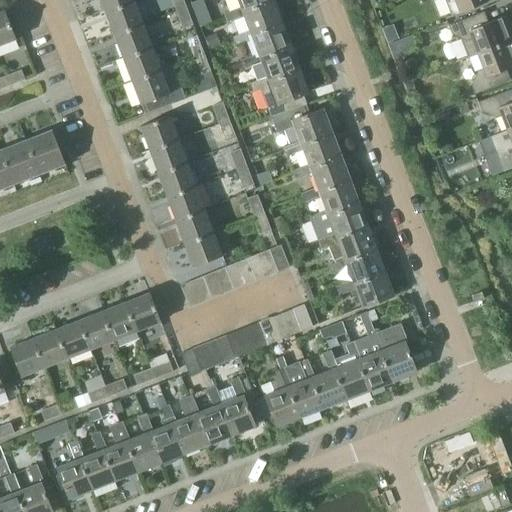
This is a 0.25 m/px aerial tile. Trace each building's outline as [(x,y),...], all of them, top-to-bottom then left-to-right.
[(100,0),(105,12),(134,1),(133,0),(100,0)] [(184,0),(172,0),(177,11),(187,7),(184,0)] [(203,0),(198,0),(191,3),(195,12),(207,7),(203,0)] [(244,16),(250,31),(252,34),(282,23),(273,0),(272,0),(243,11),(241,7),(224,13),(228,22),(244,16)] [(272,0),(238,0),(241,7),(243,11),(272,0)] [(444,0),(450,16),(489,0),(444,0)] [(134,1),(105,12),(114,36),(139,26),(143,25),(134,1)] [(187,7),(177,11),(183,28),(194,24),(187,7)] [(0,45),(16,39),(5,10),(0,12),(0,45)] [(472,55),(477,53),(511,39),(511,37),(503,15),(488,22),(483,11),(448,25),(452,34),(466,41),(472,55)] [(260,57),(290,46),(282,23),(252,34),(250,31),(232,38),(235,45),(253,38),(259,55),(260,57)] [(139,26),(114,36),(124,60),(152,50),(143,25),(139,26)] [(216,33),(205,37),(210,48),(220,44),(216,33)] [(198,35),(187,39),(194,57),(204,53),(198,35)] [(511,39),(477,53),(483,68),(477,70),(472,85),(475,94),(510,80),(506,68),(511,65),(511,39)] [(270,81),(300,70),(290,46),(260,57),(259,55),(241,61),(243,68),(252,65),(259,82),(269,79),(270,81)] [(152,50),(124,60),(132,83),(157,74),(161,73),(152,50)] [(204,53),(194,57),(201,75),(211,71),(204,53)] [(270,81),(269,79),(259,82),(251,85),(254,94),(260,92),(270,119),(306,106),(302,96),(308,93),(300,70),(270,81)] [(22,71),(5,77),(7,83),(8,86),(25,80),(22,71)] [(157,74),(132,83),(141,106),(169,95),(161,73),(157,74)] [(501,115),(507,130),(511,127),(511,88),(478,101),(482,111),(495,117),(501,115)] [(223,102),(212,106),(219,124),(230,120),(223,102)] [(301,144),(332,132),(323,109),(292,121),(291,117),(274,124),(277,132),(294,126),(300,141),(301,144)] [(170,116),(141,126),(150,151),(179,140),(170,116)] [(230,120),(219,124),(226,141),(237,137),(230,120)] [(511,127),(507,130),(511,142),(511,145),(507,147),(501,161),(504,170),(511,166),(511,127)] [(64,166),(50,130),(21,141),(35,177),(64,166)] [(310,168),(340,156),(332,132),(301,144),(300,141),(282,147),(285,157),(303,151),(309,164),(310,168)] [(179,140),(150,151),(159,176),(186,166),(188,165),(179,140)] [(21,141),(0,149),(0,167),(8,187),(35,177),(21,141)] [(240,148),(230,152),(237,170),(247,166),(240,148)] [(319,190),(349,179),(340,156),(310,168),(309,164),(291,171),(294,180),(312,173),(317,187),(319,190)] [(186,166),(159,176),(168,199),(197,188),(188,165),(186,166)] [(261,185),(276,180),(270,165),(256,171),(261,185)] [(247,166),(237,170),(244,188),(254,184),(247,166)] [(327,214),(358,202),(349,179),(319,190),(317,187),(300,194),(303,202),(321,196),(326,211),(327,214)] [(197,188),(168,199),(177,223),(203,213),(206,212),(197,188)] [(258,194),(247,198),(254,216),(265,212),(258,194)] [(336,237),(367,225),(358,202),(327,214),(326,211),(310,217),(319,240),(335,233),(336,237)] [(203,213),(177,223),(185,244),(214,233),(206,212),(203,213)] [(265,212),(254,216),(261,234),(272,230),(265,212)] [(345,260),(376,248),(367,225),(336,237),(335,233),(319,240),(322,248),(338,242),(344,257),(345,260)] [(214,233),(185,244),(194,267),(223,256),(217,241),(214,233)] [(280,272),(289,268),(280,246),(271,249),(280,272)] [(355,283),(385,272),(376,248),(345,260),(344,257),(328,263),(332,272),(347,265),(353,280),(355,283)] [(271,249),(260,254),(269,276),(280,272),(271,249)] [(260,254),(250,258),(258,280),(269,276),(260,254)] [(250,258),(238,262),(247,285),(258,280),(250,258)] [(238,262),(226,267),(235,289),(247,285),(238,262)] [(226,267),(215,271),(224,294),(235,289),(226,267)] [(215,271),(204,275),(213,298),(224,294),(215,271)] [(356,288),(364,307),(394,295),(385,272),(355,283),(353,280),(338,286),(341,294),(356,288)] [(204,275),(193,280),(202,302),(213,298),(204,275)] [(193,280),(181,284),(190,307),(202,302),(193,280)] [(480,291),(471,295),(473,301),(482,297),(480,291)] [(137,331),(160,322),(149,294),(126,302),(137,331)] [(137,331),(126,302),(104,311),(115,339),(137,331)] [(304,304),(293,309),(302,331),(313,327),(304,304)] [(293,309),(282,313),(291,335),(302,331),(293,309)] [(115,339),(104,311),(80,320),(91,349),(115,339)] [(282,313),(271,317),(280,339),(291,335),(282,313)] [(271,317),(260,322),(269,344),(280,339),(271,317)] [(91,349),(80,320),(56,329),(67,358),(91,349)] [(260,322),(249,326),(257,348),(269,344),(260,322)] [(382,350),(394,381),(408,375),(410,379),(418,377),(405,343),(407,342),(401,324),(378,333),(385,349),(382,350)] [(249,326),(238,330),(246,352),(257,348),(249,326)] [(329,327),(320,330),(324,340),(333,336),(329,327)] [(67,358),(56,329),(33,338),(44,367),(67,358)] [(238,330),(227,334),(236,357),(246,352),(238,330)] [(359,359),(371,390),(394,381),(382,350),(385,349),(377,332),(355,340),(356,342),(362,358),(359,359)] [(227,334),(215,339),(224,361),(236,357),(227,334)] [(44,367),(33,338),(10,347),(21,375),(44,367)] [(215,339),(204,343),(212,366),(224,361),(215,339)] [(335,368),(347,399),(371,390),(359,359),(362,358),(356,342),(346,346),(353,362),(338,367),(335,368)] [(204,343),(193,347),(202,370),(212,366),(204,343)] [(193,347),(181,352),(190,374),(202,370),(193,347)] [(312,377),(324,408),(347,399),(335,368),(338,367),(332,352),(324,354),(330,370),(315,376),(312,377)] [(289,386),(301,417),(324,408),(312,377),(315,376),(309,361),(306,362),(305,360),(286,368),(292,385),(289,386)] [(173,372),(169,362),(151,369),(154,379),(173,372)] [(154,379),(151,369),(132,376),(136,386),(154,379)] [(220,404),(232,435),(255,427),(243,395),(245,394),(238,377),(229,381),(236,398),(223,403),(220,404)] [(128,390),(125,380),(106,387),(109,397),(128,390)] [(277,426),(301,417),(289,386),(265,395),(277,426)] [(109,397),(106,387),(87,393),(91,403),(109,397)] [(197,414),(209,445),(232,435),(220,404),(223,403),(216,387),(208,390),(214,407),(199,412),(197,414)] [(173,423),(185,454),(209,445),(197,414),(199,412),(193,396),(181,401),(187,417),(176,422),(173,423)] [(82,408),(78,398),(60,405),(63,415),(82,408)] [(63,415),(60,405),(41,411),(45,421),(63,415)] [(150,432),(162,463),(185,454),(173,423),(176,422),(169,405),(161,409),(167,425),(153,430),(150,432)] [(127,440),(139,471),(162,463),(150,432),(153,430),(147,414),(139,417),(145,434),(130,439),(127,440)] [(0,438),(16,432),(13,422),(0,426),(0,438)] [(104,449),(116,481),(139,471),(127,440),(130,439),(124,423),(112,428),(118,444),(107,448),(104,449)] [(47,426),(33,432),(38,444),(52,439),(47,426)] [(81,458),(93,489),(116,481),(104,449),(107,448),(101,432),(92,436),(99,452),(85,457),(81,458)] [(58,467),(70,498),(93,489),(81,458),(85,457),(79,441),(70,445),(76,460),(58,467)] [(17,492),(24,511),(51,511),(41,484),(43,483),(36,466),(27,469),(34,486),(21,491),(17,492)] [(0,511),(24,511),(17,492),(21,491),(14,475),(7,477),(13,494),(0,499),(0,511)] [(489,480),(467,490),(471,499),(493,490),(489,480)] [(502,489),(494,492),(501,508),(509,504),(502,489)]
